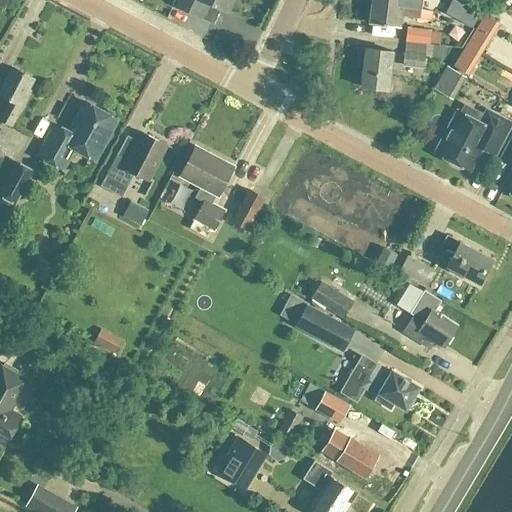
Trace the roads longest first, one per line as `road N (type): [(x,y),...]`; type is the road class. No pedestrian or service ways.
road 1 (unclassified): [(511,229),(255,93)]
road 2 (residential): [(255,93),(77,0)]
road 3 (tertiary): [(442,511),(511,390)]
